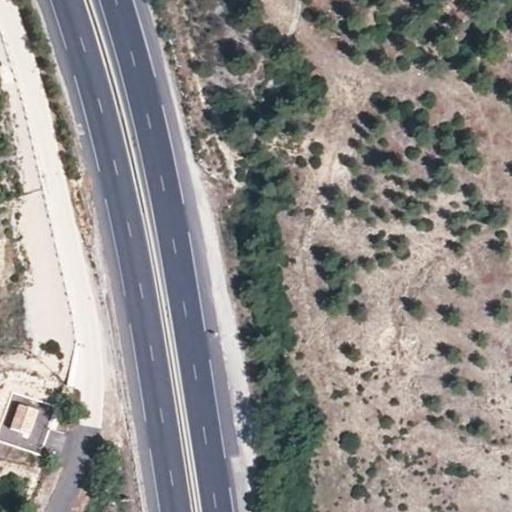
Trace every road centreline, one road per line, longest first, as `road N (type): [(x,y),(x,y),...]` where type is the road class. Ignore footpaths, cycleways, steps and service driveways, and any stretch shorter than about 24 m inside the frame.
road 1 (primary): [(68,0),(125,194),(176,511)]
road 2 (primary): [(218,511),(173,235),(116,0)]
